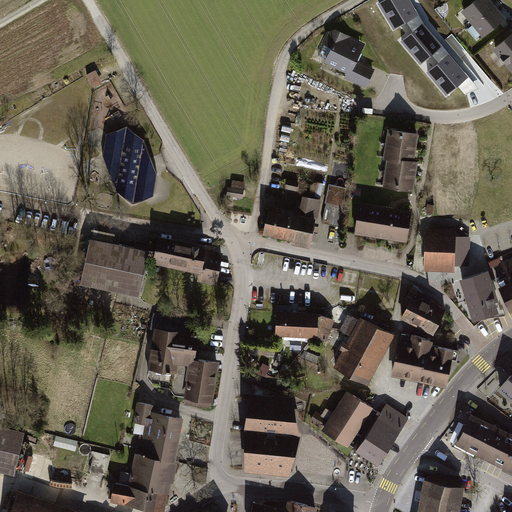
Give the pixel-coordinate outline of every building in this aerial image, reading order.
[(408,0),(386,0),(391,8),(387,10),(396,25),(408,18),(415,31),(423,24),(408,0)] [(474,22),(493,6),(488,0),(476,0),(464,10),(474,22)] [(474,22),(484,34),(503,18),(493,6),(474,22)] [(415,31),(408,37),(414,44),(411,47),(422,60),(433,51),(441,62),(449,55),(423,24),(415,31)] [(348,37),(336,31),(329,33),(325,42),(326,43),(319,56),(328,60),(327,60),(349,71),(347,77),(365,85),(373,70),(355,61),(361,49),(346,42),(348,37)] [(511,34),(496,48),(511,67),(511,34)] [(434,67),(440,75),(437,78),(448,91),(459,82),(467,93),(475,86),(449,55),(441,62),(434,67)] [(145,139),(127,125),(107,133),(103,155),(119,168),(109,171),(116,189),(133,203),(154,196),(157,174),(142,161),(151,158),(145,139)] [(417,134),(390,130),(388,143),(415,148),(417,134)] [(415,148),(388,143),(386,157),(391,158),(412,161),(415,148)] [(119,168),(103,155),(109,171),(119,168)] [(151,158),(142,161),(157,174),(151,158)] [(391,158),(389,172),(414,176),(416,161),(412,161),(391,158)] [(414,176),(389,172),(387,185),(412,189),(414,176)] [(297,189),(298,183),(288,181),(287,187),(297,189)] [(327,199),(343,203),(346,188),(330,185),(327,199)] [(227,195),(242,197),(244,189),(229,187),(227,195)] [(298,216),(269,209),(264,232),(310,242),(319,199),(306,196),(302,211),(299,211),(298,216)] [(343,203),(327,199),(326,206),(342,209),(343,203)] [(411,212),(360,204),(356,231),(366,233),(367,229),(372,230),(374,234),(391,237),(395,234),(397,234),(397,237),(406,239),(411,212)] [(342,209),(326,206),(322,222),(338,225),(342,209)] [(427,263),(460,264),(461,251),(468,252),(469,237),(428,235),(427,263)] [(166,262),(166,261),(201,268),(199,278),(216,282),(222,254),(205,251),(205,247),(159,237),(158,245),(157,250),(156,252),(149,251),(148,258),(166,262)] [(90,238),(81,282),(140,294),(148,258),(149,251),(149,250),(135,248),(90,238)] [(157,250),(158,245),(136,240),(135,248),(149,250),(149,248),(157,250)] [(468,264),(468,252),(461,251),(460,264),(468,264)] [(497,281),(510,309),(511,308),(511,263),(504,267),(509,278),(505,279),(504,278),(497,281)] [(487,271),(462,278),(475,318),(497,311),(493,301),(496,300),(487,271)] [(413,295),(403,316),(434,332),(445,310),(432,300),(430,304),(413,295)] [(66,305),(59,304),(57,314),(64,315),(66,305)] [(277,311),(276,333),(311,335),(325,340),(333,319),(320,313),(277,311)] [(157,328),(153,352),(193,358),(197,334),(189,333),(191,323),(176,321),(177,317),(154,313),(151,327),(157,328)] [(345,350),(336,367),(366,383),(393,333),(362,319),(361,321),(353,317),(349,318),(343,330),(353,335),(349,343),(344,342),(341,348),(345,350)] [(400,343),(393,371),(401,374),(446,384),(451,358),(457,360),(459,350),(430,344),(431,340),(415,334),(412,346),(400,343)] [(217,362),(193,358),(153,352),(149,376),(155,384),(162,385),(167,381),(171,381),(170,386),(176,393),(187,395),(186,402),(210,406),(217,362)] [(511,374),(500,387),(511,397),(511,374)] [(247,428),(247,468),(288,472),(298,434),(290,399),(253,383),(247,428)] [(367,403),(348,391),(332,416),(321,408),(318,413),(316,412),(311,419),(355,447),(363,436),(351,428),(367,403)] [(148,423),(146,437),(176,443),(181,418),(151,412),(152,404),(139,402),(136,421),(148,423)] [(357,449),(379,463),(402,427),(408,418),(387,404),(381,413),(377,410),(372,419),(376,422),(357,449)] [(511,434),(472,415),(459,442),(511,468),(511,434)] [(0,432),(0,464),(15,468),(22,438),(0,432)] [(165,495),(176,443),(146,437),(141,436),(131,485),(156,490),(155,493),(165,495)] [(90,470),(106,474),(111,455),(95,451),(90,470)] [(430,473),(422,511),(454,511),(455,509),(458,510),(460,499),(458,499),(462,477),(430,473)] [(116,482),(113,498),(163,508),(165,495),(155,493),(156,490),(131,485),(116,482)] [(62,511),(18,497),(12,511),(62,511)] [(313,511),(315,507),(290,500),(287,511),(291,511),(313,511)] [(265,511),(267,507),(255,504),(256,502),(254,501),(251,511),(265,511)]
